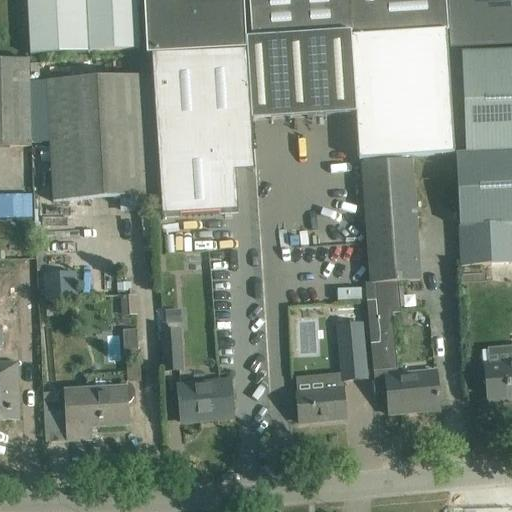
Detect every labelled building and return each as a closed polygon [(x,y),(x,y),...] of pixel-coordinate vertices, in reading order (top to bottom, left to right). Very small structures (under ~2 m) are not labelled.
[(88,53),(84,0),(26,0),(30,56),(88,53)] [(139,48),(137,0),(86,0),(89,50),(139,48)] [(246,40),(243,0),(142,0),(146,57),(149,57),(246,52),(246,40)] [(248,0),(251,40),(350,33),(448,33),(445,0),(248,0)] [(511,0),(445,0),(448,33),(449,50),(511,46),(511,0)] [(356,115),(350,33),(251,40),(246,40),(246,52),(251,123),(356,115)] [(449,50),(448,33),(350,33),(356,115),(360,160),(452,154),(449,50)] [(246,52),(149,57),(160,219),(238,214),(235,174),(232,134),(252,133),(251,123),(246,52)] [(455,155),(458,228),(461,267),(511,264),(511,52),(461,55),(465,155),(455,155)] [(28,61),(0,61),(0,147),(30,147),(30,144),(29,83),(28,61)] [(147,77),(29,83),(30,144),(50,143),(53,203),(154,198),(147,77)] [(419,282),(411,162),(362,166),(370,284),(398,283),(419,282)] [(250,334),(245,244),(225,245),(224,235),(198,237),(198,249),(210,248),(215,335),(250,334)] [(38,260),(0,260),(0,300),(13,301),(13,333),(39,332),(38,260)] [(375,397),(387,396),(385,378),(398,376),(392,315),(400,314),(398,283),(370,284),(365,285),(375,397)] [(135,296),(122,297),(123,315),(136,314),(135,296)] [(165,310),(165,327),(180,326),(180,309),(165,310)] [(367,379),(361,311),(336,313),(342,381),(367,379)] [(180,372),(178,332),(162,333),(164,373),(180,372)] [(511,364),(483,367),(487,405),(511,402),(511,364)] [(0,421),(11,422),(10,405),(17,404),(16,365),(0,365),(0,421)] [(85,392),(65,393),(68,441),(90,440),(89,428),(127,426),(126,406),(126,405),(127,405),(131,402),(134,398),(134,393),(132,389),(127,385),(126,373),(84,375),(85,392)] [(385,378),(387,396),(389,416),(439,411),(436,373),(398,376),(385,378)] [(229,382),(178,387),(181,424),(200,422),(200,416),(232,413),(229,382)] [(342,389),(296,394),(299,425),(345,420),(342,389)]
